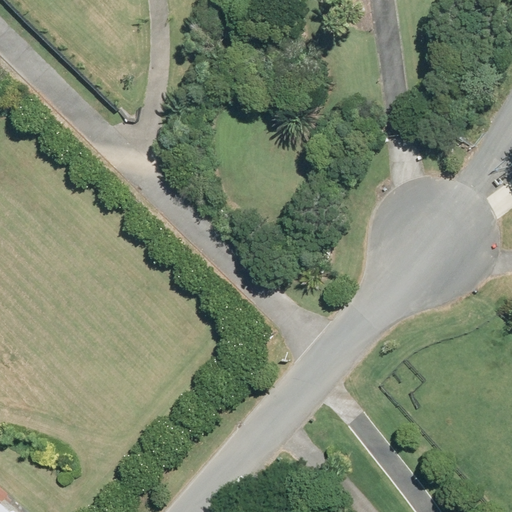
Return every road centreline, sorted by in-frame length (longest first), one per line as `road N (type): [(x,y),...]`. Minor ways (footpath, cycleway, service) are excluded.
road 1 (residential): [(449,197),(161,511)]
road 2 (unknown): [(160,175),(180,98),(172,0)]
